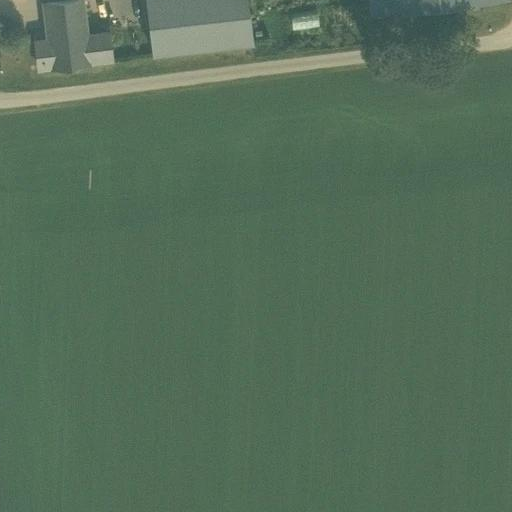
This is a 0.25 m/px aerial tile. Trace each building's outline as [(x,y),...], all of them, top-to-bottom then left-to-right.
[(76,0),(45,4),(50,40),(86,35),(81,0),(76,0)] [(146,0),(154,54),(253,42),(247,0),(146,0)] [(372,0),(374,12),(472,0),(372,0)] [(290,16),(291,27),(317,24),(316,12),(290,16)] [(35,41),(38,68),(95,61),(95,62),(113,60),(110,32),(86,35),(50,40),(35,41)]
